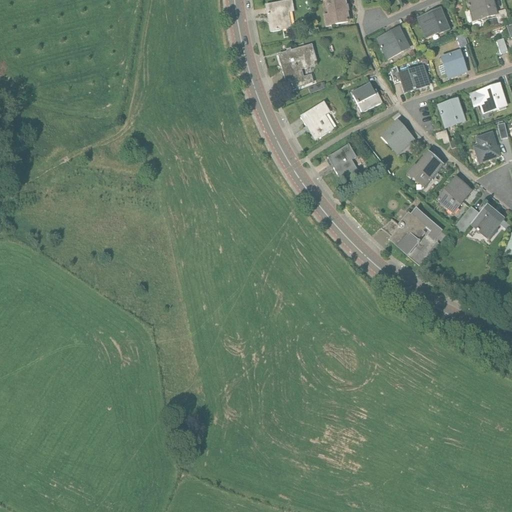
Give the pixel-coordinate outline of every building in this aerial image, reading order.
[(343,0),(326,0),(331,26),(348,23),(343,0)] [(496,15),(491,0),(471,0),(467,1),(471,17),(486,13),(487,18),(496,15)] [(265,7),(267,16),(268,19),(269,19),(271,32),(270,32),(270,33),(291,28),(288,14),(294,13),(292,2),(275,5),(265,7)] [(440,11),(418,21),(424,35),(438,29),(440,34),(448,31),(440,11)] [(505,11),(498,13),(501,24),(508,22),(505,11)] [(408,49),(398,30),(390,34),(391,35),(386,37),(377,41),(381,49),(380,49),(381,50),(382,50),(384,55),(398,48),(400,53),(408,49)] [(467,47),(463,35),(456,38),(460,49),(467,47)] [(496,42),(500,55),(507,53),(503,40),(496,42)] [(278,56),(286,84),(288,93),(314,85),(311,76),(303,78),(301,71),(314,67),(314,65),(317,64),(311,46),(278,56)] [(441,60),(448,80),(466,73),(459,53),(441,60)] [(396,68),(390,71),(394,84),(400,82),(404,94),(413,92),(415,91),(429,86),(423,68),(399,76),(396,68)] [(314,87),(317,93),(324,90),(322,84),(314,87)] [(375,96),(369,85),(352,93),(362,114),(382,104),(377,95),(375,96)] [(474,95),(470,96),(474,107),(479,105),(481,110),(489,107),(491,112),(505,107),(499,87),(490,90),(485,92),(485,91),(476,94),(475,94),(474,95)] [(437,108),(444,127),(451,125),(452,128),(464,123),(457,101),(449,104),(450,105),(446,106),(445,105),(437,108)] [(300,118),(306,128),(308,126),(316,140),(314,141),(333,130),(327,122),(325,117),(330,114),(324,104),(300,118)] [(397,123),(381,138),(387,144),(391,141),(401,152),(413,141),(407,134),(406,135),(402,131),(403,130),(397,123)] [(497,127),(501,141),(508,139),(504,125),(503,125),(499,126),(497,127)] [(443,145),(449,143),(450,143),(446,131),(435,135),(437,142),(442,140),(443,145)] [(491,135),(476,140),(480,152),(476,154),(479,164),(499,157),(491,135)] [(329,159),(333,164),(335,168),(333,169),(341,182),(349,177),(358,172),(351,161),(356,158),(353,155),(348,146),(327,159),(327,160),(329,159)] [(441,168),(427,155),(416,168),(414,167),(407,175),(418,184),(421,180),(427,185),(441,168)] [(463,186),(455,180),(438,201),(446,207),(463,186)] [(457,209),(471,192),(463,186),(446,207),(448,210),(453,205),(457,209)] [(464,216),(454,229),(463,236),(471,226),(484,237),(488,232),(492,235),(504,221),(502,220),(486,207),(472,223),(464,216)] [(400,241),(396,246),(407,255),(406,256),(407,257),(413,249),(418,243),(425,234),(422,232),(425,229),(430,233),(426,237),(433,242),(442,232),(415,209),(410,215),(408,214),(398,226),(391,220),(387,222),(380,229),(381,229),(396,242),(398,240),(400,241)] [(500,226),(507,231),(510,227),(503,222),(500,226)]
